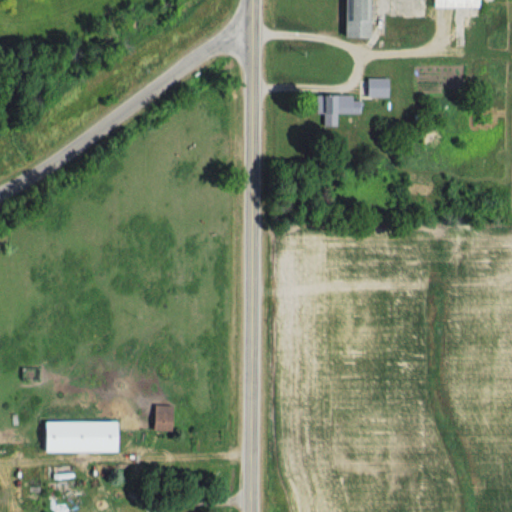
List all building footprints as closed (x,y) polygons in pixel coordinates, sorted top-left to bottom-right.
[(340,0),(340,36),(366,37),(366,0),(340,0)] [(364,96),(385,96),(385,78),(364,78),(364,96)] [(334,113),(355,113),(355,95),(314,94),(314,113),(320,113),(320,127),(334,127),(334,113)] [(168,431),(168,405),(150,405),(150,431),(168,431)] [(113,421),(39,421),(39,452),(113,452),(113,421)]
